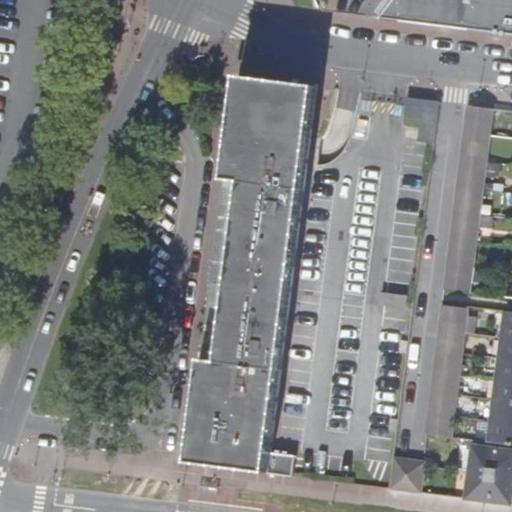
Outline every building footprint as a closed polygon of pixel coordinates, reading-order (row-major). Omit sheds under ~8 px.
[(509,37),(511,29),(511,0),(391,0),(384,8),(377,19),(509,37)] [(238,94),(228,170),(221,225),(213,283),(292,293),(318,88),(251,80),(240,79),(238,94)] [(438,127),(441,104),(405,99),(403,115),(421,118),(420,125),(431,126),(438,127)] [(494,110),(465,107),(443,289),(472,292),(494,110)] [(189,463),(291,476),(295,455),(271,452),(292,293),(213,283),(201,372),(198,396),(192,440),(189,463)] [(380,304),(405,308),(407,295),(381,292),(380,304)] [(425,434),(427,435),(453,438),(469,308),(440,304),(425,434)] [(511,444),(511,313),(504,312),(487,442),(511,444)] [(511,449),(472,445),(465,498),(511,504),(511,449)] [(427,460),(395,456),(391,489),(423,493),(427,460)]
